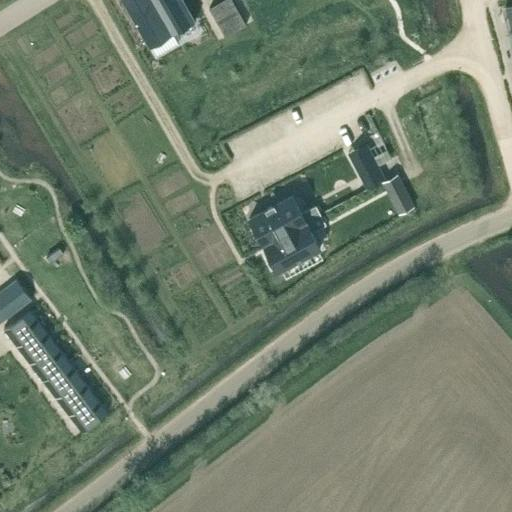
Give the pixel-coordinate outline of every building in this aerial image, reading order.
[(123,0),(150,45),(151,44),(157,54),(178,42),(172,32),(153,0),(123,0)] [(153,0),(172,32),(178,42),(199,30),(193,20),(195,19),(184,0),(153,0)] [(232,0),(221,0),(220,1),(224,8),(234,2),(232,0)] [(220,1),(209,7),(213,14),(224,8),(220,1)] [(234,2),(224,8),(228,15),(238,10),(234,2)] [(224,8),(213,14),(217,21),(228,15),(224,8)] [(238,10),(228,15),(232,23),(242,17),(238,10)] [(228,15),(217,21),(221,29),(232,23),(228,15)] [(242,17),(232,23),(236,30),(246,24),(242,17)] [(232,23),(221,29),(225,36),(236,30),(232,23)] [(366,142),(348,152),(367,187),(385,178),(366,142)] [(402,184),(389,191),(395,202),(401,198),(406,209),(413,205),(402,184)] [(266,208),(250,217),(265,244),(321,214),(316,204),(302,212),(293,194),(275,203),(275,202),(274,203),(274,204),(267,208),(266,207),(265,207),(266,208)] [(321,214),(265,244),(278,269),(321,247),(312,231),(326,223),(321,214)] [(59,246),(47,255),(52,261),(64,253),(59,246)] [(17,278),(11,283),(18,293),(25,288),(17,278)] [(11,283),(4,288),(12,298),(18,293),(11,283)] [(4,288),(0,291),(0,295),(5,303),(12,298),(4,288)] [(25,288),(18,293),(26,303),(32,298),(25,288)] [(18,293),(12,298),(19,307),(26,303),(18,293)] [(12,298),(5,303),(13,312),(19,307),(12,298)] [(5,303),(0,306),(0,308),(6,317),(13,312),(5,303)] [(43,325),(30,308),(4,327),(17,345),(43,325)] [(43,325),(17,345),(30,362),(56,342),(43,325)] [(43,379),(69,360),(56,342),(30,362),(43,379)] [(69,360),(43,379),(56,396),(82,377),(69,360)] [(95,394),(82,377),(56,396),(69,414),(95,394)] [(95,394),(69,414),(82,431),(108,411),(95,394)]
